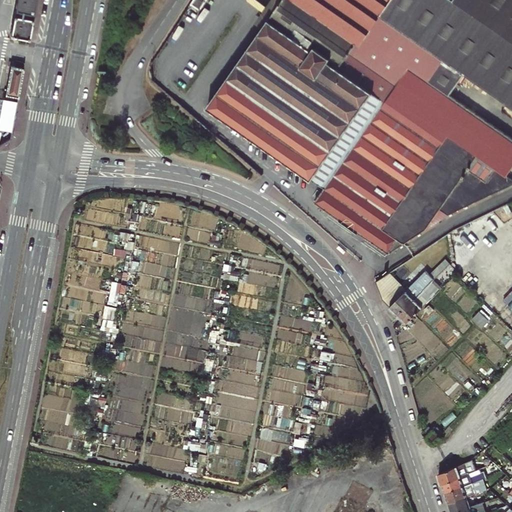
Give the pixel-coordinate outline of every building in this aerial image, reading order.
[(16,0),(10,35),(29,39),(35,0),(16,0)] [(193,0),(191,3),(200,9),(206,0),(193,0)] [(463,74),(511,109),(511,0),(479,0),(471,12),(454,0),(448,0),(443,7),(432,0),(282,0),(207,107),(311,180),(312,178),(325,187),(315,202),(389,254),(449,215),(511,184),(511,183),(504,178),(511,167),(511,140),(449,95),(463,74)] [(4,95),(18,97),(23,69),(10,66),(4,95)] [(398,315),(407,324),(435,295),(430,291),(444,277),(439,272),(426,286),(398,315)] [(404,292),(385,274),(375,281),(383,298),(390,307),(398,315),(426,286),(418,278),(404,292)] [(433,429),(426,437),(435,446),(442,438),(441,437),(433,429)] [(392,444),(388,431),(380,434),(384,447),(392,444)] [(476,469),(472,459),(438,473),(441,482),(469,472),(476,469)] [(469,472),(441,482),(444,492),(482,477),(487,475),(484,469),(470,474),(469,472)] [(511,479),(509,477),(506,474),(502,477),(498,482),(511,494),(511,479)] [(486,491),(482,477),(444,492),(448,504),(467,498),(486,491)] [(457,511),(471,508),(467,498),(448,504),(450,511),(457,511)] [(485,503),(471,508),(472,511),(486,507),(485,503)]
